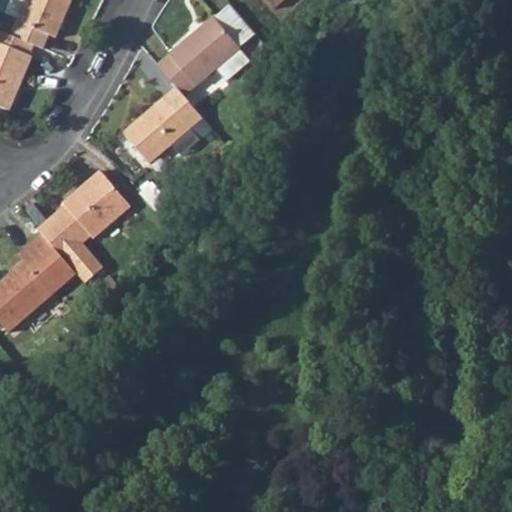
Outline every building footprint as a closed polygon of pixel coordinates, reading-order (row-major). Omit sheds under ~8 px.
[(17,21),(25,0),(9,0),(3,15),(17,21)] [(10,36),(29,45),(39,49),(45,36),(53,39),(68,0),(25,0),(17,21),(10,36)] [(263,0),(271,9),(282,0),(263,0)] [(155,65),(173,86),(181,96),(238,47),(212,17),(155,65)] [(0,32),(0,108),(5,111),(28,57),(25,56),(29,45),(10,36),(0,32)] [(278,64),(264,75),(281,96),(294,83),(278,64)] [(169,144),(179,156),(198,139),(188,128),(200,118),(181,96),(173,86),(121,132),(146,163),(169,144)] [(74,274),(80,282),(99,266),(78,242),(87,235),(88,237),(125,205),(97,170),(60,202),(62,205),(35,229),(39,234),(74,274)] [(0,280),(0,326),(6,334),(74,274),(39,234),(15,255),(21,261),(0,280)]
